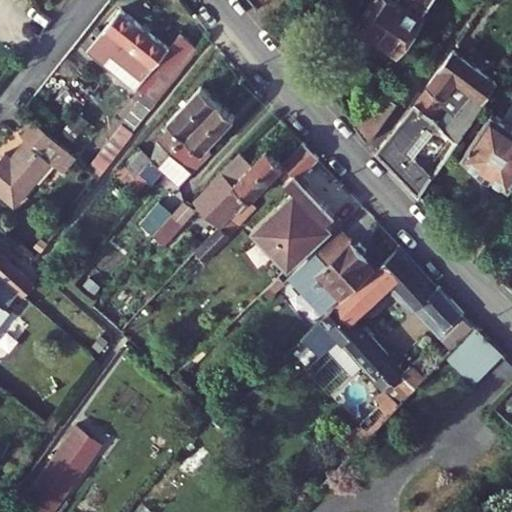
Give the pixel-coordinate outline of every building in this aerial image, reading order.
[(433,0),(373,0),(355,29),(372,40),(370,43),(396,59),(433,0)] [(122,121),(135,130),(199,46),(181,33),(171,46),(122,7),(102,31),(98,27),(84,46),(143,94),(122,121)] [(429,87),(417,102),(434,119),(444,108),(450,113),(440,123),(458,141),(463,133),(475,116),(499,82),(454,49),(427,84),(429,87)] [(157,164),(216,100),(200,84),(160,126),(165,130),(156,139),(151,154),(154,156),(151,158),(157,164)] [(178,185),(210,151),(206,146),(233,116),(216,100),(157,164),(151,158),(148,155),(135,170),(146,180),(159,168),(178,185)] [(434,119),(417,102),(379,151),(389,161),(421,194),(433,176),(415,157),(410,151),(429,125),(435,130),(440,123),(434,119)] [(380,105),(361,129),(371,141),(391,114),(390,113),(380,105)] [(495,116),(468,153),(511,183),(511,181),(511,105),(501,121),(495,116)] [(482,121),(475,116),(463,133),(469,139),(482,121)] [(65,131),(75,140),(85,128),(75,120),(65,131)] [(0,155),(0,193),(14,205),(51,161),(61,170),(74,155),(36,123),(23,138),(26,141),(11,159),(3,152),(0,155)] [(429,125),(410,151),(415,157),(435,130),(429,125)] [(79,156),(100,174),(126,141),(116,133),(99,155),(88,146),(79,156)] [(303,141),(284,160),(298,175),(301,172),(317,157),(303,141)] [(137,193),(146,180),(135,170),(148,155),(139,146),(115,172),(137,193)] [(197,205),(219,225),(233,209),(236,212),(243,204),(274,170),(282,163),(267,147),(252,162),(242,151),(208,186),(212,190),(197,205)] [(284,160),(282,163),(274,170),(292,189),(250,228),(287,267),(330,227),(325,221),(333,214),(306,185),(309,181),(301,172),(298,175),(284,160)] [(340,211),(350,222),(366,206),(356,195),(340,211)] [(184,200),(171,214),(180,222),(194,209),(184,200)] [(196,249),(205,259),(229,237),(227,234),(239,225),(251,213),(243,204),(236,212),(233,209),(219,225),(196,249)] [(489,204),(466,241),(481,255),(508,215),(489,204)] [(153,234),(162,242),(180,222),(171,214),(153,234)] [(345,243),(335,232),(287,276),(322,313),(375,265),(350,238),(345,243)] [(340,442),(351,453),(426,376),(413,363),(402,371),(357,325),(392,291),(411,310),(435,288),(396,248),(304,337),(320,352),(337,336),(386,388),(372,402),(376,406),(340,442)] [(0,273),(18,290),(23,295),(34,283),(0,252),(0,273)] [(0,320),(9,309),(6,306),(18,290),(0,273),(0,320)] [(411,310),(424,325),(452,299),(438,285),(435,288),(411,310)] [(424,325),(438,339),(465,312),(452,299),(424,325)] [(449,355),(458,364),(476,346),(467,338),(449,355)] [(511,394),(502,402),(511,412),(511,394)] [(1,407),(17,419),(22,412),(6,400),(1,407)] [(21,422),(31,430),(37,423),(27,415),(21,422)] [(24,495),(48,511),(51,511),(84,467),(67,455),(84,430),(76,424),(24,495)] [(67,455),(84,467),(102,442),(84,430),(67,455)] [(273,511),(294,511),(351,453),(340,442),(273,511)]
